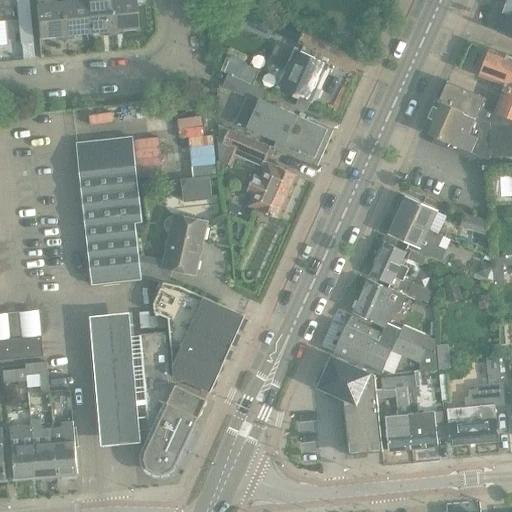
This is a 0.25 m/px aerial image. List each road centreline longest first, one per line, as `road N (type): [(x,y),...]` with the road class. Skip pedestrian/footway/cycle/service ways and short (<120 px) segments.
road 1 (tertiary): [(226,471),(442,0)]
road 2 (residential): [(226,471),(303,493),(511,476)]
road 3 (residential): [(0,79),(183,60),(176,0)]
